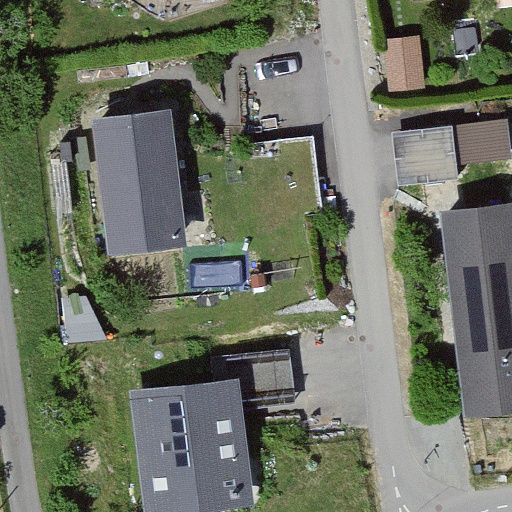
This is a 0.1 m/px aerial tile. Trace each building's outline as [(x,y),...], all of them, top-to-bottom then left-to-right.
[(388,40),(393,88),(422,86),(418,37),(388,40)] [(167,114),(93,124),(110,254),(184,245),(167,114)] [(507,121),(457,126),(462,163),(511,158),(507,121)] [(395,134),(402,185),(459,177),(453,126),(395,134)] [(312,138),(251,145),(258,213),(320,206),(312,138)] [(511,205),(446,213),(470,413),(511,407),(511,205)] [(134,394),(148,511),(167,511),(249,502),(234,382),(134,394)]
